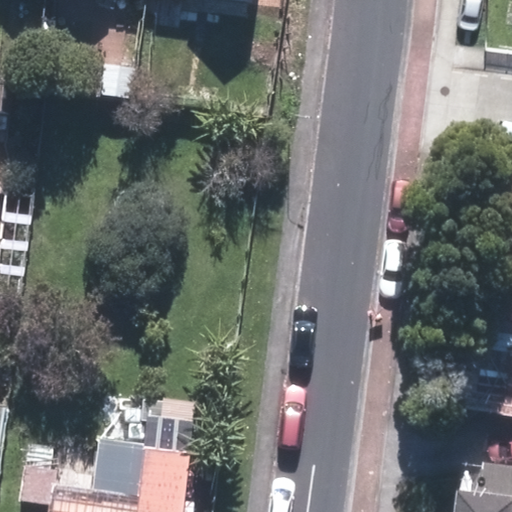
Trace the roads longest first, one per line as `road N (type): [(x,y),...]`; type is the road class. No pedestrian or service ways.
road 1 (residential): [(307,511),(357,89)]
road 2 (residential): [(357,89),(511,113)]
